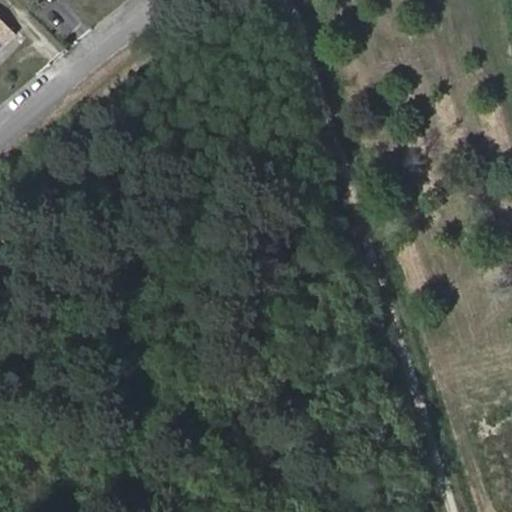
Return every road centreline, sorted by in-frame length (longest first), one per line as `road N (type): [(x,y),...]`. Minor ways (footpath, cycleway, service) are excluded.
road 1 (track): [(291,0),(453,511)]
road 2 (residential): [(152,0),(0,130)]
